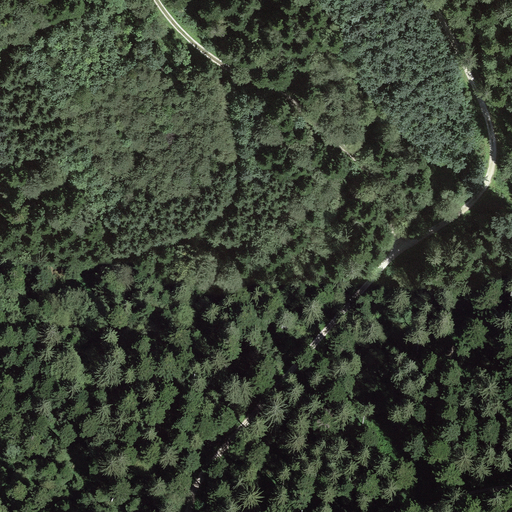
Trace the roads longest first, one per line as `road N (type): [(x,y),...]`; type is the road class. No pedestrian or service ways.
road 1 (track): [(187,511),(204,475),(270,393),(385,265),(479,192),(490,172),(484,109),(424,0)]
road 2 (track): [(157,0),(193,42),(278,92),(377,179),(403,247)]
